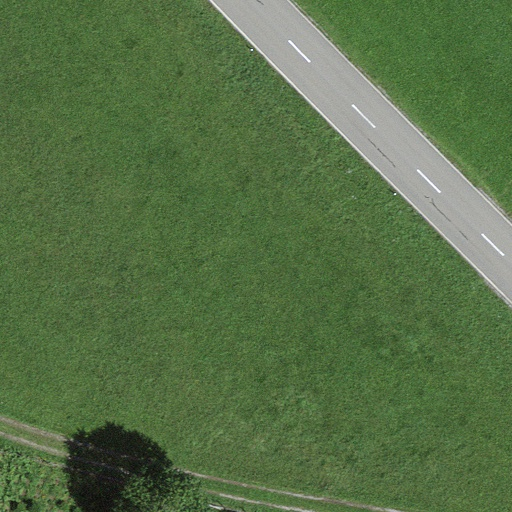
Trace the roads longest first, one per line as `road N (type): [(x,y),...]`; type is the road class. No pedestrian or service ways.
road 1 (tertiary): [(511,262),(250,0)]
road 2 (track): [(35,455),(166,492),(299,511)]
